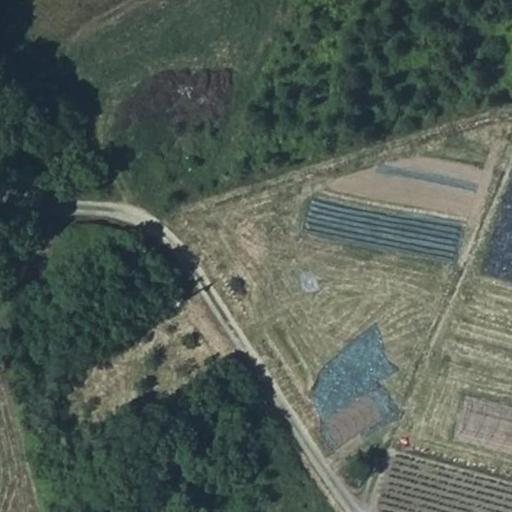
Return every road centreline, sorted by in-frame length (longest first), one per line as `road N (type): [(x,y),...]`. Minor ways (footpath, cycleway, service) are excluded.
road 1 (track): [(365,511),(511,151)]
road 2 (track): [(356,511),(187,265),(137,225)]
road 3 (track): [(137,225),(0,197)]
